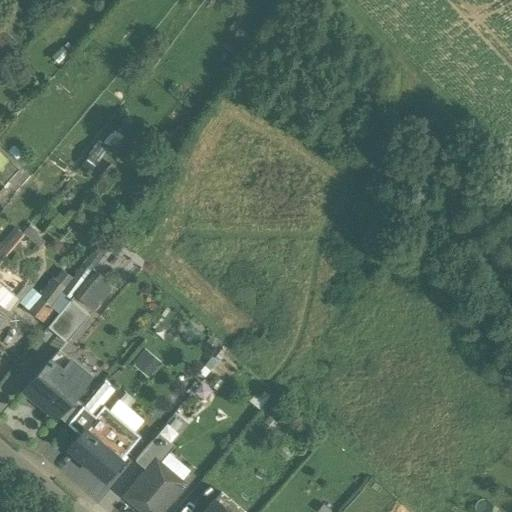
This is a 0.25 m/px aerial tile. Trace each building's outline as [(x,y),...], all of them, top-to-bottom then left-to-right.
[(0,26),(0,72),(23,48),(0,26)] [(3,239),(0,242),(0,259),(1,260),(12,246),(3,239)] [(64,288),(73,295),(92,270),(105,253),(96,247),(71,279),(64,288)] [(112,285),(92,270),(73,295),(91,309),(112,285)] [(70,299),(73,295),(64,288),(71,279),(61,271),(30,310),(49,325),(70,299)] [(12,292),(0,281),(0,303),(1,304),(12,292)] [(89,316),(70,299),(49,325),(47,327),(66,343),(89,316)] [(62,370),(50,360),(24,391),(55,416),(56,415),(71,397),(88,377),(70,361),(62,370)] [(71,397),(56,415),(67,424),(82,406),(71,397)] [(67,424),(79,434),(94,416),(82,406),(67,424)] [(140,437),(104,406),(94,416),(79,434),(67,447),(104,479),(140,437)] [(161,433),(169,438),(181,423),(174,417),(161,433)] [(159,433),(135,461),(146,470),(155,459),(169,442),(159,433)] [(159,511),(184,483),(155,459),(146,470),(124,496),(142,511),(159,511)] [(226,511),(213,501),(204,511),(226,511)]
